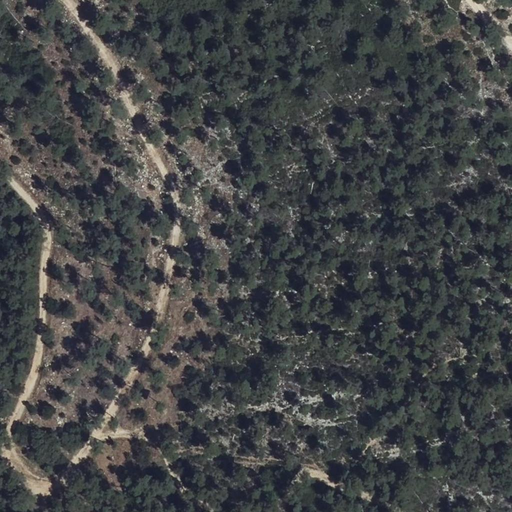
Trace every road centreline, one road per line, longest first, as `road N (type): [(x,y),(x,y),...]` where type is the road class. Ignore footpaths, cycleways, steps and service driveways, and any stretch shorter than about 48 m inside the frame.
road 1 (track): [(161,323),(96,435),(48,479),(10,444),(41,350),(43,219),(0,168)]
road 2 (track): [(161,323),(176,231),(172,191),(69,0)]
